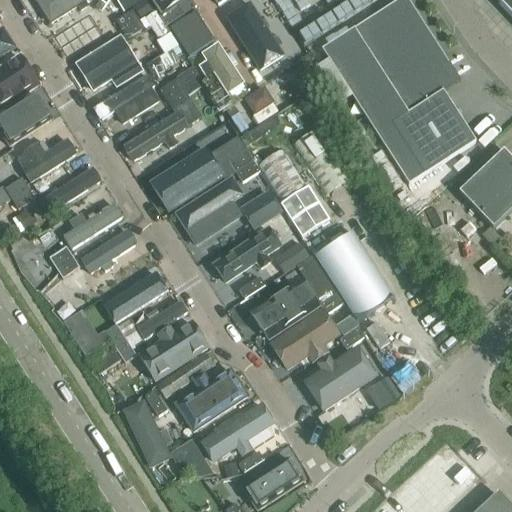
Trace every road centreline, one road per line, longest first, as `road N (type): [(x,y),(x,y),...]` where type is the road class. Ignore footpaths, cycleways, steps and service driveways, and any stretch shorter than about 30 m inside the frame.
road 1 (residential): [(335,494),(0,0)]
road 2 (unclassified): [(130,511),(0,309)]
road 3 (unclassified): [(335,494),(455,383)]
